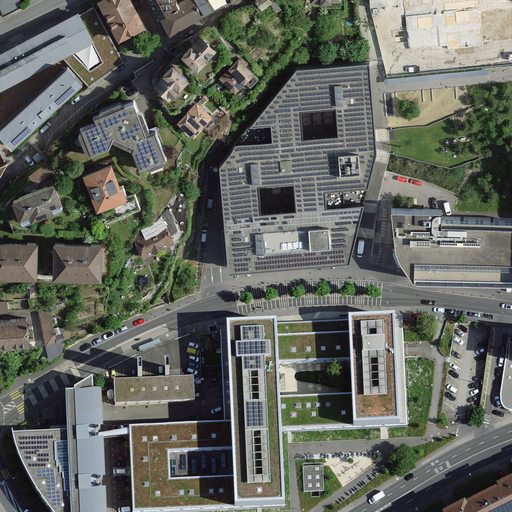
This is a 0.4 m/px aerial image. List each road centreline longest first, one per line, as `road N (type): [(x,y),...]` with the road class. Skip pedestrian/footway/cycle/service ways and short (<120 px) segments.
road 1 (tertiary): [(0,412),(147,332),(225,304),(310,292),(501,308)]
road 2 (residential): [(143,0),(162,36),(158,51),(85,99),(32,147),(0,191)]
road 3 (residential): [(501,308),(487,448)]
road 4 (primary): [(376,511),(487,448)]
